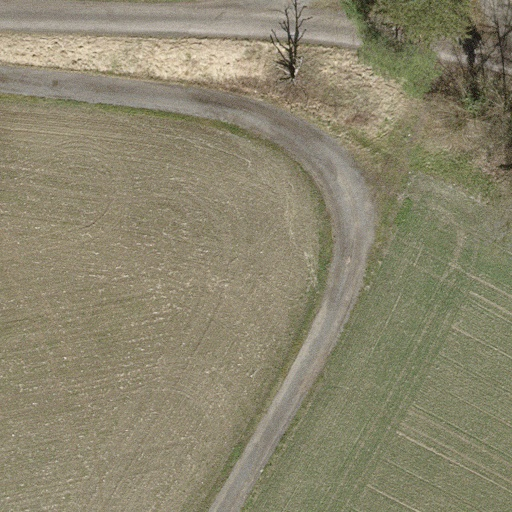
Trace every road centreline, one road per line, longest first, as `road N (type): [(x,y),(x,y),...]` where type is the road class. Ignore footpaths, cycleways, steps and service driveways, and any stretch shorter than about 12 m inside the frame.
road 1 (track): [(208,511),(358,260),(342,161),(252,110),(0,74)]
road 2 (track): [(0,11),(461,18),(511,30)]
